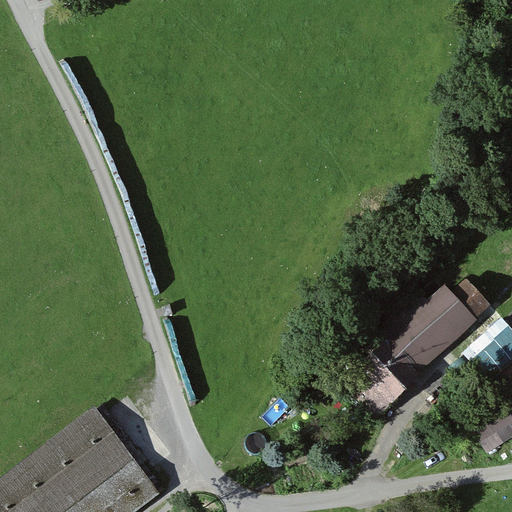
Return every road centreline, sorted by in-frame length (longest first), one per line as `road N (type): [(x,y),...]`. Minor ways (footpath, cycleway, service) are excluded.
road 1 (unclassified): [(244,511),(199,468),(105,182),(17,0)]
road 2 (unclassified): [(511,475),(267,511)]
